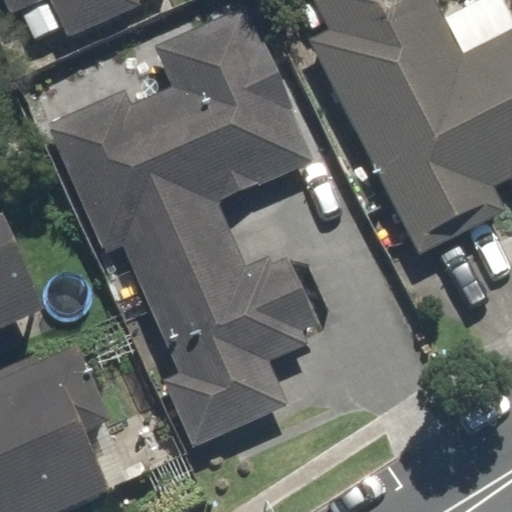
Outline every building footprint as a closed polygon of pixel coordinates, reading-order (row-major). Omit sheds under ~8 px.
[(5,0),(15,22),(53,6),(72,48),(149,14),(142,0),(5,0)] [(440,0),(295,0),(421,261),(511,217),(511,210),(503,191),(511,186),(511,12),(506,0),(495,0),(451,21),(440,0)] [(55,142),(197,457),(298,412),(278,367),(336,341),(294,248),(248,269),(223,214),(323,169),(252,13),(160,54),(176,88),(55,142)] [(0,347),(58,322),(0,190),(0,347)] [(88,343),(0,381),(0,511),(99,511),(132,498),(106,438),(125,430),(88,343)]
